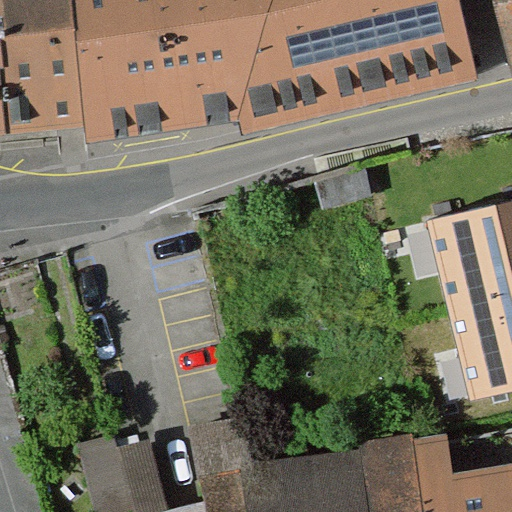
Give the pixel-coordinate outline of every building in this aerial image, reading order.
[(0,0),(0,126),(86,115),(69,0),(0,0)] [(69,0),(86,115),(86,129),(234,103),(242,128),(474,77),(456,0),(69,0)] [(511,0),(502,0),(511,41),(511,0)] [(511,139),(488,141),(490,172),(511,170),(511,139)] [(511,181),(415,199),(449,385),(511,373),(511,181)] [(190,428),(199,480),(242,473),(256,471),(247,418),(190,428)] [(511,511),(511,433),(420,449),(428,511),(511,511)] [(205,511),(203,499),(169,508),(149,440),(120,446),(137,511),(205,511)] [(428,511),(420,449),(364,454),(375,511),(247,511),(242,473),(199,480),(203,499),(205,511),(428,511)] [(256,471),(242,473),(247,511),(375,511),(364,454),(256,471)]
